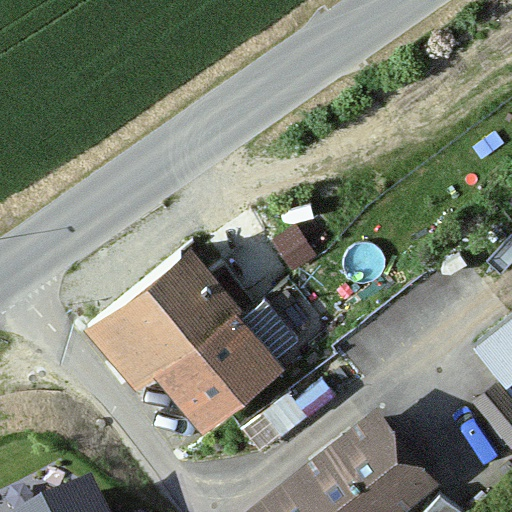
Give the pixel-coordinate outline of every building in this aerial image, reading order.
[(187,240),(82,326),(130,384),(152,366),(197,422),(280,354),(187,240)] [(511,353),(511,312),(464,348),(484,374),(511,353)] [(511,398),(495,378),(460,407),(498,451),(511,438),(511,398)] [(370,400),(232,511),(233,511),(392,511),(433,479),(370,400)] [(86,511),(74,485),(15,511),(86,511)]
